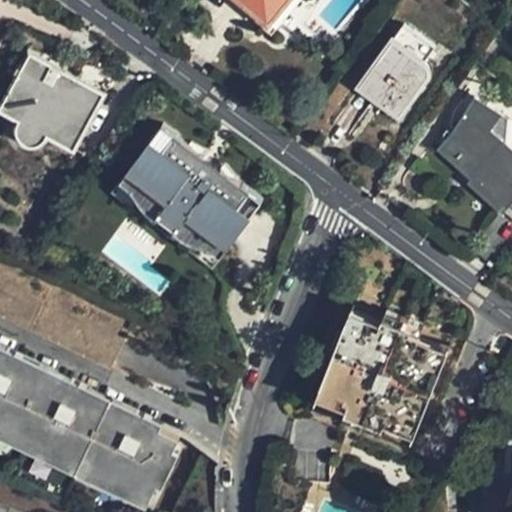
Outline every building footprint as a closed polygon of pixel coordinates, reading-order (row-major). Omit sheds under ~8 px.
[(242,0),(270,21),(286,0),(242,0)] [(286,0),(270,21),(263,28),(273,35),(301,0),(286,0)] [(433,63),(428,55),(437,41),(403,18),(358,84),(400,114),(432,68),(433,63)] [(73,143),(101,92),(29,52),(0,102),(17,111),(14,119),(14,125),(17,132),(23,139),(30,142),(38,142),(44,140),(53,132),(68,141),(73,143)] [(511,146),(499,136),(508,120),(484,104),(458,142),(451,152),(467,166),(464,170),(473,176),(475,173),(487,182),(480,191),(511,218),(511,146)] [(265,197),(164,123),(146,148),(159,158),(142,181),(169,202),(175,195),(194,209),(189,216),(217,236),(235,212),(248,221),(265,197)] [(159,158),(146,148),(114,193),(215,267),(248,221),(235,212),(217,236),(189,216),(194,209),(175,195),(169,202),(142,181),(159,158)] [(166,247),(129,220),(117,237),(154,263),(166,247)] [(132,315),(0,256),(0,316),(108,366),(132,315)] [(382,315),(421,331),(425,323),(386,307),(382,315)] [(351,308),(346,318),(377,330),(380,320),(351,308)] [(346,318),(320,385),(350,396),(346,407),(344,411),(382,426),(384,423),(388,412),(419,424),(445,357),(415,346),(420,335),(421,331),(382,315),(380,320),(377,330),(346,318)] [(415,346),(445,357),(449,347),(420,335),(415,346)] [(177,433),(0,351),(0,423),(150,491),(177,433)] [(350,396),(320,385),(316,395),(346,407),(350,396)] [(382,426),(344,411),(340,421),(378,436),(382,426)] [(388,412),(384,423),(415,434),(419,424),(388,412)]
